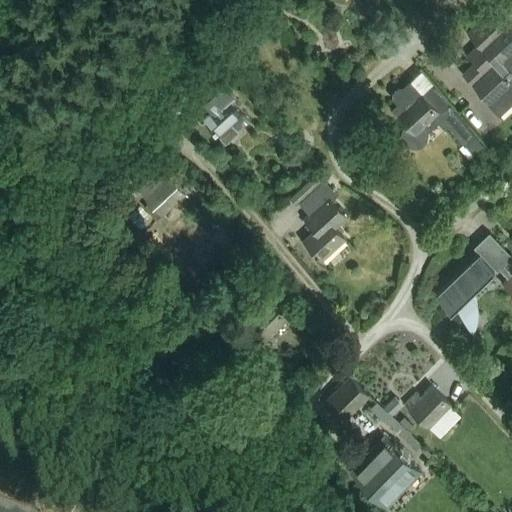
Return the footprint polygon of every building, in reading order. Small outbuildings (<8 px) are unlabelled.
[(453,0),(451,2),(458,10),(470,0),(453,0)] [(489,107),(498,117),(511,104),(511,57),(511,56),(511,30),(506,24),(508,22),(496,9),(468,35),(477,46),(468,55),(479,70),(469,80),(490,106),(489,107)] [(201,100),(193,107),(202,117),(220,137),(226,143),(238,133),(250,122),(229,99),(233,95),(222,82),(201,100)] [(428,131),(438,122),(442,127),(446,124),(465,145),(475,136),(430,86),(422,94),(412,83),(403,91),(399,91),(396,94),(395,98),(400,103),(393,110),(405,124),(404,126),(403,127),(402,131),(401,134),(402,137),(404,141),(406,143),(408,146),(412,147),(416,147),(421,146),(424,144),(428,140),(429,136),(429,133),(428,131)] [(306,154),(297,161),(305,170),(313,163),(306,154)] [(167,172),(156,182),(151,177),(137,190),(162,216),(187,193),(167,172)] [(223,208),(210,196),(200,207),(214,219),(223,208)] [(344,217),(327,198),(304,219),(314,230),(303,240),(322,260),(345,239),(334,227),(344,217)] [(436,295),(451,311),(457,305),(473,333),(475,329),(477,323),(478,318),(478,313),(477,307),(475,302),(473,297),(469,293),(495,269),(498,272),(501,269),(509,278),(503,283),(511,292),(511,272),(505,265),(511,258),(511,256),(489,233),(474,248),(479,253),(436,295)] [(258,308),(253,303),(241,314),(263,340),(287,319),(269,298),(258,308)] [(354,374),(329,398),(347,417),(372,393),(354,374)] [(421,396),(417,392),(405,404),(429,428),(451,405),(431,385),(421,396)] [(393,415),(402,406),(394,397),(384,406),(393,415)] [(413,425),(404,416),(399,421),(408,430),(413,425)] [(425,448),(398,420),(392,426),(419,454),(425,448)] [(385,439),(350,473),(385,509),(419,475),(411,467),(413,465),(410,461),(408,463),(385,439)]
